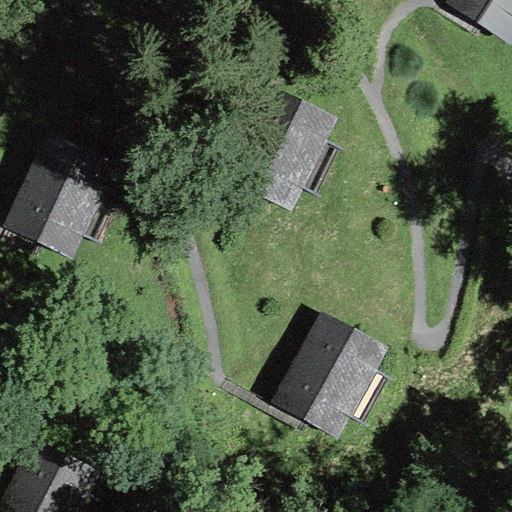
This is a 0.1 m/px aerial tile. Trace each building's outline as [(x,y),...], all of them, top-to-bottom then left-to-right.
[(511,40),(511,0),(445,0),(443,5),(509,45),(511,40)] [(334,119),(277,89),(229,178),(286,208),(334,119)] [(114,175),(42,144),(5,228),(76,259),(114,175)] [(383,347),(318,311),(268,401),(334,436),(383,347)] [(81,511),(102,474),(30,434),(0,488),(0,511),(81,511)]
